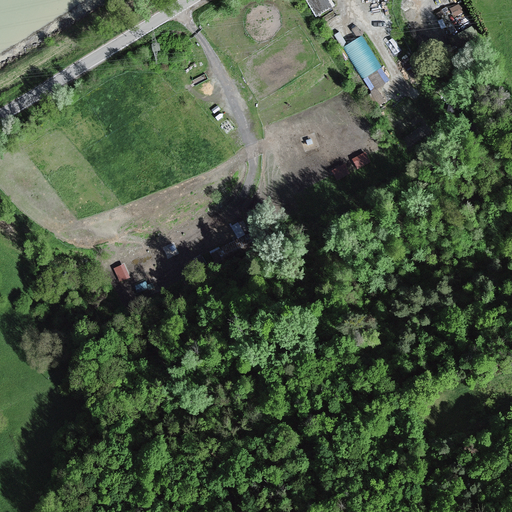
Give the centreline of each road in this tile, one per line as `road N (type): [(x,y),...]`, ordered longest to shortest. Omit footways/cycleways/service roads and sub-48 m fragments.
road 1 (track): [(176,8),(253,124),(256,154),(239,214)]
road 2 (unclassified): [(190,0),(0,115)]
road 3 (track): [(352,0),(430,116),(447,104),(443,52)]
